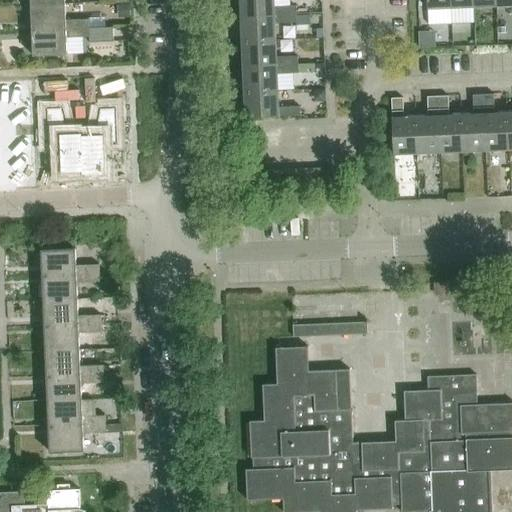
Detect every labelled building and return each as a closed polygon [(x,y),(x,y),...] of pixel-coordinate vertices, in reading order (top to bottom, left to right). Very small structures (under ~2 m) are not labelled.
[(241,0),(242,17),(297,15),(296,7),(275,7),(274,0),(241,0)] [(451,0),(428,0),(429,10),(452,9),(451,0)] [(451,0),(452,9),(475,8),(474,0),(451,0)] [(89,20),(75,21),(67,21),(66,4),(31,5),(32,30),(75,29),(89,28),(89,20)] [(131,18),(130,5),(117,5),(118,18),(131,18)] [(297,15),(242,17),(243,42),(276,41),(275,26),(297,24),(297,15)] [(75,29),(32,30),(34,56),(68,55),(67,38),(90,38),(90,43),(114,42),(114,27),(89,28),(75,29)] [(420,32),(420,48),(436,48),(436,32),(420,32)] [(244,68),(298,65),(298,58),(277,59),(276,41),(243,42),(244,68)] [(298,65),(244,68),(245,93),(278,91),(277,76),(299,75),(298,65)] [(81,85),(80,77),(68,78),(69,86),(81,85)] [(92,85),(92,77),(80,77),(81,85),(92,85)] [(278,91),(245,93),(247,119),(301,117),(300,108),(279,109),(278,91)] [(486,153),(483,95),(473,95),(474,117),(462,117),(463,154),(486,153)] [(495,116),(494,95),(483,95),(486,153),(509,152),(507,115),(495,116)] [(450,118),(449,96),(437,97),(440,155),(463,154),(462,117),(450,118)] [(437,97),(428,97),(429,118),(416,119),(418,156),(440,155),(437,97)] [(418,156),(416,119),(405,119),(404,98),(392,99),(393,120),(395,157),(418,156)] [(84,174),(83,138),(83,136),(69,136),(63,110),(47,111),(49,146),(61,146),(62,175),(84,174)] [(106,163),(106,146),(117,145),(116,110),(100,111),(96,137),(83,138),(84,174),(84,176),(107,175),(106,163)] [(306,193),(318,193),(317,168),(305,169),(306,193)] [(329,168),(317,168),(318,193),(330,192),(329,168)] [(282,194),(294,194),(293,169),(281,170),(282,194)] [(293,169),(294,194),(306,193),(305,169),(293,169)] [(259,195),(270,194),(270,170),(258,170),(259,195)] [(282,194),(281,170),(270,170),(270,194),(282,194)] [(86,274),(85,265),(76,265),(75,248),(41,249),(42,276),(86,274)] [(99,265),(85,265),(86,274),(100,273),(99,265)] [(86,274),(86,283),(100,282),(100,273),(86,274)] [(86,274),(42,276),(43,301),(78,299),(77,283),(86,283),(86,274)] [(78,299),(43,301),(44,326),(88,324),(88,315),(78,315),(78,299)] [(88,324),(102,323),(102,315),(88,315),(88,324)] [(88,324),(88,333),(102,332),(102,323),(88,324)] [(88,324),(44,326),(45,351),(80,349),(79,333),(88,333),(88,324)] [(80,349),(45,351),(46,376),(90,374),(90,365),(81,366),(80,349)] [(90,374),(104,373),(104,365),(90,365),(90,374)] [(90,374),(90,384),(104,383),(104,373),(90,374)] [(90,374),(46,376),(47,401),(82,399),(82,384),(90,384),(90,374)] [(82,399),(47,401),(49,426),(92,424),(91,416),(83,416),(82,399)] [(92,424),(106,423),(105,415),(91,416),(92,424)] [(92,424),(92,433),(106,433),(106,423),(92,424)] [(92,424),(49,426),(50,452),(84,450),(83,434),(92,433),(92,424)] [(123,432),(122,424),(106,425),(106,433),(123,432)] [(24,492),(0,493),(0,511),(86,511),(87,511),(81,509),(81,489),(71,490),(71,485),(58,485),(58,491),(47,491),(48,504),(25,506),(24,492)]
